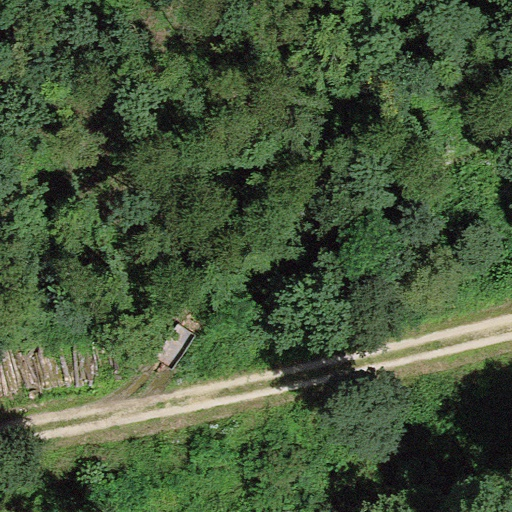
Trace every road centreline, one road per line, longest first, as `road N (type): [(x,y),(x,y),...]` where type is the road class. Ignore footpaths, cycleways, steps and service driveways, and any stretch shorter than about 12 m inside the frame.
road 1 (track): [(511,145),(230,305),(122,417)]
road 2 (track): [(122,417),(511,328)]
road 3 (track): [(122,417),(0,449)]
